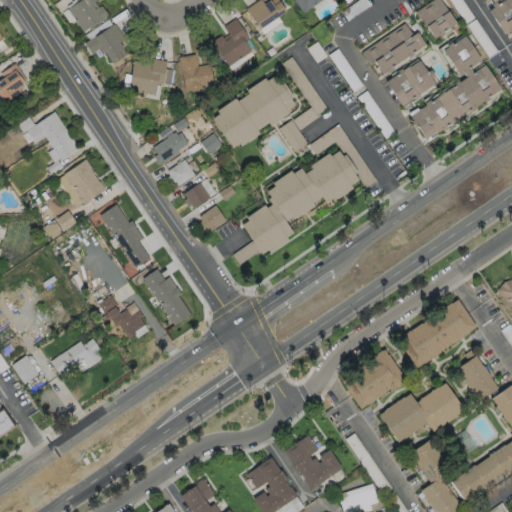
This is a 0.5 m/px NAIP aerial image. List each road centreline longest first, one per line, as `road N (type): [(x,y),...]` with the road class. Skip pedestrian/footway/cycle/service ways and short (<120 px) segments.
road 1 (tertiary): [(269,368),(21,0)]
road 2 (primary): [(269,368),(511,200)]
road 3 (primary): [(239,322),(0,484)]
road 4 (residential): [(288,406),(346,349),(511,237)]
road 5 (residential): [(114,511),(205,448),(268,436),(288,406),(269,368)]
road 6 (primary): [(511,140),(329,262)]
road 7 (primary): [(162,440),(269,368)]
road 8 (primary): [(56,511),(162,440)]
